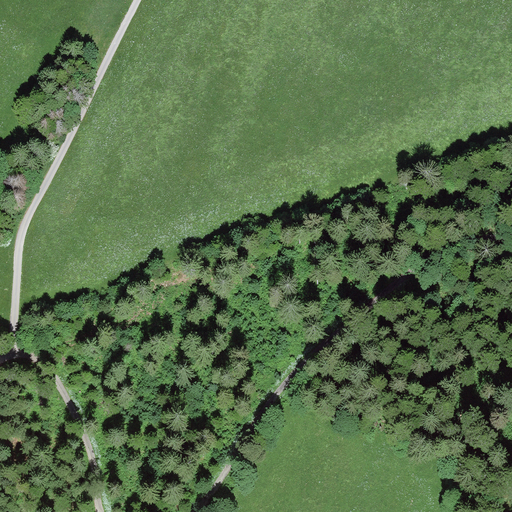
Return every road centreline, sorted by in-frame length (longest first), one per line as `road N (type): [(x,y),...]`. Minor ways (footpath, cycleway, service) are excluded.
road 1 (track): [(511,232),(425,263),(310,357),(274,396),(201,511)]
road 2 (track): [(136,0),(25,221),(13,355),(0,361)]
road 3 (track): [(98,511),(93,463),(68,399),(47,368),(13,355)]
